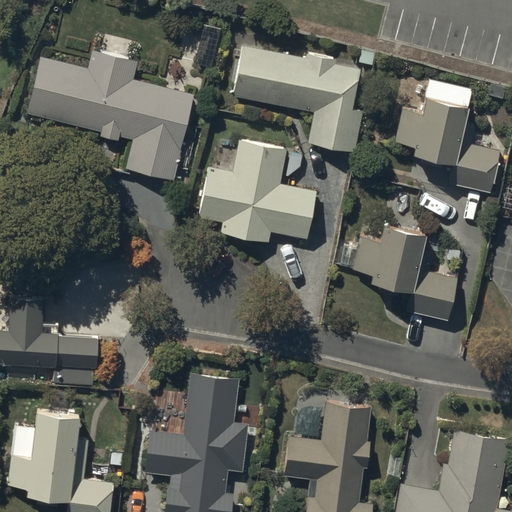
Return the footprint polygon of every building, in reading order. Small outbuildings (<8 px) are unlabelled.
[(308,61),(245,48),(236,90),(315,106),(308,141),(353,150),(361,109),(347,106),(354,69),(331,64),(332,57),(310,53),(308,61)] [(134,60),(96,51),(91,71),(40,58),(28,106),(138,133),(130,166),(172,176),(192,94),(129,78),(134,60)] [(465,106),(426,97),(422,112),(402,107),(395,138),(415,143),(413,151),(456,161),(451,181),(489,190),(499,149),(469,142),(473,125),(461,122),(465,106)] [(278,152),(245,145),(239,176),(208,170),(201,208),(227,213),(223,231),(264,240),(268,223),(306,231),(314,192),(272,183),(278,152)] [(424,233),(385,224),(381,239),(361,234),(353,265),(374,270),(372,278),(414,288),(409,308),(447,317),(457,276),(428,269),(432,252),(420,249),(424,233)] [(0,330),(0,359),(55,363),(54,380),(92,382),(95,336),(40,333),(42,298),(11,297),(9,331),(0,330)] [(236,376),(194,371),(185,436),(150,432),(145,464),(176,469),(171,510),(180,511),(229,511),(231,496),(220,494),(224,465),(240,467),(246,423),(230,421),(236,376)] [(368,406),(328,401),(323,440),(292,436),(288,472),(315,476),(310,511),(371,511),(372,505),(356,504),(361,465),(367,465),(370,441),(364,440),(368,406)] [(75,439),(78,416),(39,412),(37,427),(17,425),(10,481),(30,483),(29,491),(72,496),(69,511),(108,511),(112,481),(80,477),(85,440),(75,439)] [(507,439),(457,430),(451,466),(446,466),(442,492),(402,485),(397,511),(511,511),(496,509),(507,439)]
